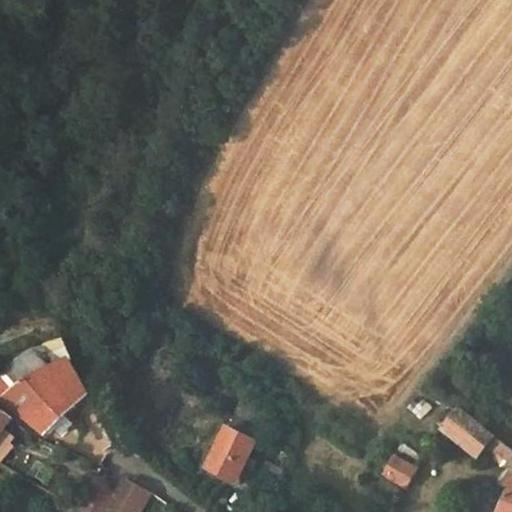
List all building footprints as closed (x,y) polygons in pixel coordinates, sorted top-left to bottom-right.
[(8,376),(0,383),(0,390),(7,400),(47,433),(55,425),(62,419),(88,394),(69,360),(37,375),(27,364),(10,378),(8,376)] [(220,451),(212,467),(238,481),(246,463),(251,466),(255,469),(259,459),(250,455),(266,425),(294,444),(300,434),(250,396),(239,411),(223,445),(219,442),(216,448),(220,451)] [(444,429),(481,458),(490,445),(498,437),(462,407),(444,429)] [(0,433),(13,419),(0,408),(0,433)] [(62,419),(55,425),(60,429),(66,423),(62,419)] [(511,511),(511,447),(498,437),(490,445),(509,460),(508,463),(511,465),(511,475),(507,482),(511,484),(511,491),(503,511),(511,511)] [(386,475),(408,488),(420,470),(397,456),(386,475)] [(286,468),(272,461),(256,491),(270,499),(286,468)] [(246,463),(238,481),(243,483),(251,466),(246,463)] [(142,511),(154,493),(127,477),(105,511),(142,511)] [(256,491),(253,490),(242,511),(265,511),(272,501),(270,499),(256,491)]
